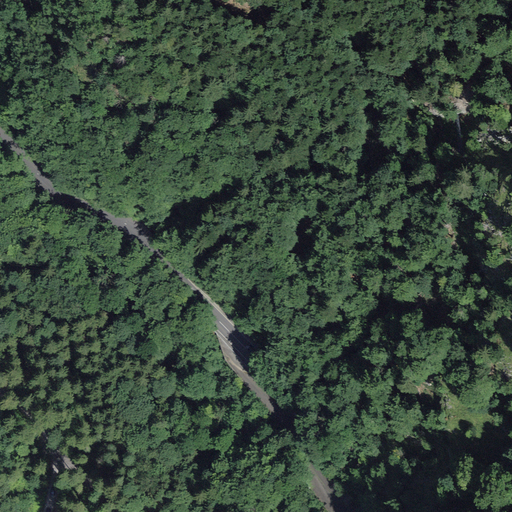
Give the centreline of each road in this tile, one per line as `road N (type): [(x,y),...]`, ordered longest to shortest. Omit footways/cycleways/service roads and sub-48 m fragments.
road 1 (secondary): [(413,511),(134,233),(62,200),(0,131)]
road 2 (track): [(0,397),(43,426),(61,457),(64,480),(53,511)]
